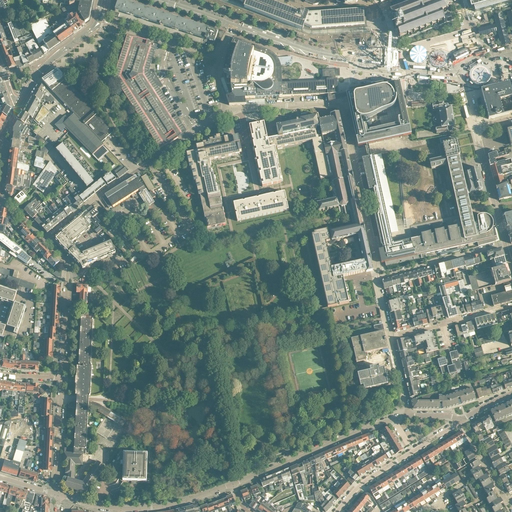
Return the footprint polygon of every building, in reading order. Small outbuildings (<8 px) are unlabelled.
[(70,0),(70,5),(69,6),(74,5),(79,13),(85,23),(88,21),(92,0),(70,0)] [(162,32),(203,45),(208,29),(170,17),(168,16),(164,15),(118,0),(113,0),(111,10),(112,10),(110,15),(162,32)] [(287,6),(272,0),(246,0),(245,4),(244,6),(244,8),(251,11),(273,20),(295,28),(302,31),(303,29),(304,26),(308,14),(294,8),(292,8),(287,6)] [(452,5),(451,3),(450,1),(449,0),(416,0),(415,0),(416,0),(410,2),(410,1),(409,2),(410,3),(405,5),(404,4),(403,4),(404,5),(399,7),(398,6),(397,6),(398,7),(390,10),(389,10),(387,11),(388,13),(387,15),(388,18),(390,19),(391,21),(394,28),(395,30),(394,32),(395,34),(397,35),(398,37),(399,37),(400,37),(400,36),(408,33),(408,34),(409,34),(409,33),(414,31),(414,32),(415,32),(415,31),(420,29),(420,30),(421,29),(420,28),(425,27),(426,28),(427,27),(426,26),(431,24),(432,25),(433,25),(432,24),(437,22),(438,23),(439,23),(438,22),(443,20),(444,21),(445,20),(444,19),(447,18),(452,16),(450,9),(452,5)] [(511,0),(468,0),(471,7),(471,8),(474,7),(475,12),(511,2),(511,0)] [(469,8),(465,9),(467,17),(473,15),(511,4),(511,2),(475,12),(474,7),(473,4),(471,5),(472,7),(471,7),(471,8),(470,9),(469,9),(469,8)] [(69,6),(62,9),(63,12),(73,8),(74,10),(77,14),(73,17),(72,15),(71,15),(69,16),(69,17),(68,18),(69,19),(65,22),(74,34),(83,27),(82,25),(85,23),(79,13),(74,5),(69,6)] [(364,25),(363,10),(362,10),(358,11),(357,11),(309,14),(308,14),(304,26),(312,29),(364,25)] [(33,23),(38,30),(45,40),(46,39),(48,43),(49,42),(54,48),(60,43),(49,28),(44,18),(33,23)] [(74,34),(65,22),(63,19),(49,28),(60,43),(74,34)] [(50,51),(54,48),(49,42),(48,43),(46,39),(45,40),(38,30),(33,23),(30,25),(36,38),(38,43),(42,40),(45,45),(40,48),(44,54),(50,51)] [(8,25),(12,36),(14,42),(15,43),(18,41),(17,37),(20,36),(16,24),(12,25),(11,24),(8,25)] [(219,41),(223,33),(208,29),(203,45),(215,49),(219,41)] [(456,44),(458,50),(471,46),(470,43),(478,41),(476,32),(461,36),(463,42),(456,44)] [(148,73),(157,46),(127,36),(127,35),(125,43),(124,44),(124,46),(123,49),(121,53),(121,54),(120,58),(120,59),(119,61),(118,65),(117,67),(116,68),(115,72),(115,73),(114,77),(114,78),(118,83),(129,100),(132,106),(140,118),(146,128),(149,131),(150,134),(153,138),(155,141),(160,148),(164,146),(169,144),(178,138),(177,138),(179,136),(182,134),(186,131),(156,85),(154,81),(148,73)] [(366,45),(368,47),(371,48),(374,47),(377,45),(377,42),(376,39),(374,36),(371,36),(368,36),(365,36),(359,36),(360,42),(365,42),(366,45)] [(6,39),(10,52),(13,57),(14,60),(16,67),(17,68),(24,66),(17,48),(16,46),(12,48),(11,44),(12,44),(9,38),(7,39),(6,39)] [(226,54),(223,73),(227,85),(230,95),(226,97),(229,105),(245,105),(245,104),(245,100),(245,99),(255,98),(292,96),(327,95),(331,95),(335,94),(336,94),(338,94),(338,92),(337,82),(337,80),(336,80),(335,78),(327,78),(327,82),(319,82),(317,80),(316,82),(304,83),(302,81),(301,83),(290,83),(289,83),(287,82),(286,83),(282,84),(282,82),(281,69),(281,67),(281,65),(283,65),(284,65),(283,58),(277,58),(274,55),(271,53),(268,51),(234,38),(229,48),(228,51),(226,54)] [(0,41),(0,45),(1,48),(3,54),(6,60),(9,69),(16,67),(13,60),(13,57),(10,52),(6,39),(0,41)] [(33,58),(35,61),(43,56),(43,55),(33,40),(31,41),(26,44),(27,46),(29,51),(30,53),(30,54),(33,58)] [(20,45),(16,46),(17,48),(24,66),(28,65),(24,57),(20,46),(20,45)] [(30,65),(35,61),(33,58),(30,54),(30,53),(29,51),(25,54),(25,56),(24,57),(28,65),(30,65)] [(42,80),(74,114),(101,143),(113,133),(72,86),(68,82),(68,81),(65,78),(64,77),(64,76),(61,73),(59,71),(58,69),(42,80)] [(350,93),(346,94),(347,98),(358,147),(367,145),(368,145),(396,139),(411,136),(410,131),(403,96),(401,90),(400,82),(391,84),(391,81),(378,84),(349,90),(350,93)] [(42,85),(39,84),(38,83),(34,90),(48,98),(50,95),(45,89),(45,88),(42,85)] [(511,113),(511,94),(510,86),(509,83),(481,90),(488,119),(511,113)] [(34,90),(31,96),(32,97),(38,101),(43,106),(45,102),(51,105),(51,104),(50,103),(51,102),(48,99),(48,98),(34,90)] [(7,97),(0,100),(0,102),(1,105),(2,105),(10,110),(11,109),(11,107),(10,107),(7,97)] [(38,101),(32,97),(32,98),(30,100),(31,101),(35,104),(35,105),(39,107),(47,115),(50,112),(43,106),(38,101)] [(31,101),(30,100),(26,109),(35,114),(34,116),(35,116),(41,122),(47,115),(39,107),(35,105),(35,104),(31,101)] [(412,103),(411,103),(412,107),(432,106),(433,110),(439,109),(442,127),(436,128),(436,133),(448,132),(447,127),(454,126),(451,107),(448,107),(448,105),(444,105),(443,103),(433,105),(432,101),(412,103)] [(1,105),(0,104),(0,113),(6,118),(10,110),(2,105),(1,105)] [(35,114),(26,109),(24,112),(29,115),(33,120),(38,125),(41,122),(35,116),(34,116),(35,114)] [(22,111),(17,120),(24,124),(25,125),(27,122),(28,123),(29,121),(31,122),(33,120),(29,115),(24,112),(22,111)] [(278,135),(278,137),(273,138),(269,139),(268,139),(269,148),(275,147),(277,147),(277,148),(312,141),(318,165),(321,181),(331,178),(332,180),(332,181),(331,181),(334,198),(321,200),(318,200),(315,201),(316,204),(317,209),(318,212),(319,212),(319,211),(322,210),(322,211),(323,211),(323,210),(325,210),(326,210),(326,209),(329,209),(329,210),(330,209),(332,208),(332,209),(333,209),(333,208),(336,207),(336,208),(337,208),(337,207),(338,207),(339,214),(343,214),(343,216),(348,215),(347,213),(350,212),(353,227),(331,232),(333,241),(355,236),(357,244),(361,262),(331,268),(334,279),(343,277),(364,272),(365,272),(366,272),(373,271),(371,261),(370,256),(370,255),(369,252),(365,233),(363,224),(359,205),(357,198),(355,190),(353,181),(352,172),(351,172),(344,140),(339,116),(338,113),(332,114),(330,115),(331,118),(319,120),(319,116),(318,116),(318,115),(300,119),(300,121),(298,121),(298,120),(296,121),(280,125),(276,126),(277,128),(276,128),(278,135)] [(74,114),(62,125),(69,131),(92,155),(102,146),(103,145),(101,143),(74,114)] [(21,135),(24,136),(25,134),(27,135),(30,130),(28,129),(26,128),(27,126),(25,125),(24,124),(17,120),(12,128),(11,133),(13,134),(21,135)] [(252,126),(251,126),(252,131),(253,131),(254,136),(252,137),(252,140),(253,140),(254,142),(253,142),(254,149),(256,148),(257,151),(255,151),(256,160),(258,159),(259,162),(257,162),(259,170),(261,170),(261,173),(259,173),(261,181),(263,181),(264,184),(262,184),(262,187),(281,183),(280,177),(281,177),(280,171),(278,171),(277,167),(279,166),(278,160),(276,160),(275,156),(277,155),(275,147),(269,148),(268,139),(264,123),(252,125),(252,126)] [(42,129),(38,126),(34,131),(37,134),(42,129)] [(13,134),(12,143),(29,145),(29,148),(33,149),(33,146),(39,147),(40,144),(34,139),(32,138),(24,136),(21,135),(13,134)] [(224,138),(224,137),(224,134),(216,136),(216,138),(209,139),(210,141),(203,142),(203,144),(196,146),(197,149),(195,149),(194,149),(195,152),(193,152),(186,153),(190,168),(191,168),(194,182),(196,181),(199,196),(200,195),(207,226),(207,228),(226,224),(225,220),(218,188),(217,188),(214,174),(212,174),(209,161),(236,155),(239,154),(239,152),(246,150),(243,136),(239,137),(236,137),(236,138),(235,138),(232,139),(231,136),(230,136),(229,136),(229,137),(224,138)] [(37,135),(34,139),(40,144),(42,145),(45,142),(37,135)] [(440,142),(441,144),(438,145),(438,146),(441,158),(444,158),(459,155),(460,154),(456,141),(455,141),(454,136),(451,137),(451,136),(439,139),(440,142)] [(41,152),(45,153),(47,153),(52,146),(46,142),(43,146),(42,145),(41,152)] [(87,188),(91,185),(96,180),(66,142),(64,144),(63,143),(57,147),(58,148),(56,150),(87,188)] [(29,145),(12,143),(11,150),(20,151),(20,152),(23,153),(24,153),(24,148),(29,149),(29,148),(29,145)] [(102,146),(92,155),(97,160),(101,155),(103,157),(105,155),(110,160),(116,166),(112,169),(115,172),(114,172),(118,177),(119,178),(127,172),(123,167),(108,153),(102,146)] [(500,154),(499,151),(487,156),(490,166),(495,165),(496,165),(495,160),(509,154),(508,148),(504,150),(505,152),(500,154)] [(11,150),(9,163),(26,165),(26,160),(27,157),(22,156),(23,153),(20,152),(20,151),(11,150)] [(35,157),(37,157),(43,159),(45,153),(41,152),(37,151),(35,157)] [(412,240),(411,240),(390,244),(390,243),(389,239),(388,234),(398,232),(397,227),(395,220),(381,155),(371,157),(369,157),(368,157),(362,159),(366,175),(368,184),(369,190),(372,189),(377,213),(374,214),(379,236),(380,241),(381,245),(382,250),(380,250),(378,250),(380,256),(381,263),(383,263),(385,262),(386,266),(400,263),(399,260),(401,260),(401,263),(419,259),(419,256),(418,255),(420,255),(421,256),(421,258),(426,257),(426,256),(426,254),(477,242),(478,246),(498,241),(499,241),(496,228),(495,228),(493,228),(493,227),(493,226),(493,225),(493,224),(493,223),(493,222),(492,221),(492,220),(491,219),(490,218),(489,217),(488,216),(487,216),(485,215),(484,215),(483,215),(482,215),(481,215),(480,215),(480,216),(479,216),(478,216),(478,217),(477,217),(477,220),(473,222),(471,213),(471,210),(467,195),(463,174),(462,170),(463,170),(462,165),(461,165),(459,159),(459,155),(444,158),(445,164),(447,163),(458,213),(461,226),(458,215),(413,225),(411,226),(410,226),(412,240)] [(431,169),(445,165),(446,165),(445,164),(444,158),(441,158),(437,159),(431,161),(430,161),(431,166),(431,167),(431,169)] [(495,165),(490,166),(493,179),(502,176),(511,172),(511,166),(511,165),(511,164),(511,159),(496,164),(496,165),(495,165)] [(29,166),(43,170),(45,166),(43,165),(35,162),(35,163),(33,163),(28,161),(27,166),(29,166)] [(33,186),(37,189),(42,193),(43,193),(58,171),(50,161),(41,174),(39,177),(37,180),(33,186)] [(26,165),(9,163),(8,169),(17,171),(18,171),(25,172),(25,169),(28,169),(29,166),(27,166),(26,165)] [(486,194),(486,193),(487,193),(484,182),(482,183),(482,182),(481,182),(481,180),(481,179),(480,176),(480,175),(480,176),(479,173),(480,173),(479,172),(478,170),(479,169),(478,169),(478,168),(477,167),(477,168),(476,168),(476,169),(475,169),(471,170),(470,170),(469,171),(469,172),(463,174),(467,195),(468,195),(469,198),(476,196),(477,196),(476,196),(481,195),(482,195),(486,194)] [(8,169),(6,186),(16,188),(16,187),(19,188),(20,187),(26,188),(29,189),(31,173),(25,172),(18,171),(17,171),(8,169)] [(101,177),(107,185),(108,184),(111,182),(112,182),(115,179),(116,179),(115,179),(109,172),(101,177)] [(511,172),(502,176),(493,179),(495,187),(508,182),(509,186),(511,185),(511,172)] [(68,183),(60,174),(55,178),(60,184),(63,187),(62,187),(63,187),(68,183)] [(146,174),(141,177),(149,191),(155,188),(146,174)] [(136,176),(126,182),(123,183),(105,195),(102,198),(109,208),(112,206),(112,207),(131,195),(133,198),(135,197),(136,198),(137,199),(140,197),(147,207),(146,208),(151,216),(162,209),(157,201),(155,203),(152,199),(155,197),(152,191),(149,193),(139,178),(138,179),(136,176)] [(100,178),(85,191),(78,196),(84,203),(84,202),(87,200),(88,199),(87,199),(90,198),(93,195),(94,194),(95,194),(98,191),(101,188),(102,188),(105,185),(100,178)] [(511,185),(509,186),(508,182),(495,187),(499,201),(500,200),(503,200),(511,198),(511,197),(511,185)] [(6,186),(5,190),(6,192),(8,194),(11,197),(14,200),(26,188),(20,187),(19,188),(16,187),(16,188),(6,186)] [(71,187),(69,189),(76,198),(75,199),(80,206),(84,203),(78,196),(71,187)] [(14,200),(19,205),(27,198),(24,195),(26,193),(29,189),(26,188),(14,200)] [(243,201),(233,203),(235,212),(236,212),(237,214),(236,214),(237,218),(241,217),(242,220),(246,219),(250,218),(250,215),(254,215),(254,214),(258,214),(258,216),(262,215),(263,215),(267,214),(266,212),(270,211),(271,211),(275,210),(275,212),(279,211),(280,211),(284,210),(283,208),(288,207),(287,203),(286,203),(285,202),(286,201),(285,192),(275,194),(275,195),(273,196),(273,195),(258,198),(259,199),(257,199),(257,198),(245,201),(245,202),(243,202),(243,201)] [(76,209),(80,206),(75,199),(72,201),(68,196),(66,197),(76,209)] [(66,197),(62,200),(67,206),(72,212),(76,209),(66,197)] [(68,216),(72,212),(67,206),(65,207),(59,199),(56,201),(59,205),(68,216)] [(35,200),(24,210),(27,213),(38,202),(35,200)] [(38,202),(27,213),(30,216),(35,210),(34,209),(40,203),(38,202)] [(54,204),(51,206),(63,220),(67,216),(61,209),(59,210),(54,204)] [(33,219),(38,214),(41,210),(43,208),(41,206),(37,211),(35,210),(30,216),(33,219)] [(46,206),(43,208),(52,218),(50,220),(55,226),(60,223),(53,215),(46,206)] [(60,223),(63,220),(51,206),(49,207),(55,214),(53,215),(60,223)] [(89,208),(86,211),(91,217),(98,224),(100,222),(96,216),(99,214),(97,211),(98,211),(96,206),(93,207),(92,206),(89,208)] [(2,211),(0,218),(8,219),(8,217),(11,217),(12,218),(13,218),(14,217),(7,210),(2,209),(2,211)] [(48,221),(42,214),(44,213),(41,210),(38,214),(51,230),(55,226),(50,220),(48,221)] [(81,215),(86,221),(89,218),(96,227),(98,225),(98,224),(91,217),(86,211),(85,212),(81,215)] [(503,215),(504,221),(511,218),(511,212),(506,214),(504,215),(503,215)] [(47,233),(51,230),(38,214),(33,219),(47,233)] [(81,215),(73,222),(82,233),(91,227),(86,221),(81,215)] [(8,225),(9,219),(0,218),(0,225),(6,227),(7,227),(13,234),(15,232),(10,226),(8,225)] [(73,222),(64,229),(74,240),(82,233),(73,222)] [(0,225),(0,233),(3,234),(10,240),(13,237),(14,235),(13,234),(12,236),(5,230),(6,227),(0,225)] [(25,240),(31,234),(25,228),(21,232),(19,230),(15,235),(19,240),(22,237),(25,240)] [(87,265),(93,263),(116,253),(111,242),(82,254),(81,255),(80,255),(80,254),(69,244),(70,243),(71,244),(71,243),(70,243),(72,241),(72,242),(74,240),(64,229),(61,232),(61,233),(60,233),(54,238),(54,239),(54,240),(74,260),(77,263),(79,265),(80,264),(81,265),(83,269),(85,268),(85,266),(87,265)] [(344,280),(343,277),(334,279),(331,268),(326,242),(329,241),(327,229),(314,232),(314,234),(311,234),(328,307),(331,307),(338,305),(339,305),(341,304),(349,303),(344,280)] [(0,241),(18,256),(23,250),(10,240),(3,234),(0,233),(0,241)] [(25,247),(26,249),(36,239),(31,234),(25,240),(28,244),(27,245),(25,247)] [(26,249),(24,251),(26,252),(30,248),(30,247),(30,246),(34,250),(40,243),(36,239),(26,249)] [(34,250),(37,253),(39,251),(41,253),(42,252),(46,255),(49,252),(40,243),(34,250)] [(504,256),(502,249),(502,248),(486,253),(484,253),(485,257),(484,257),(485,261),(488,260),(487,257),(490,257),(490,259),(489,260),(489,261),(494,259),(504,256)] [(23,250),(18,256),(17,257),(27,264),(32,257),(26,252),(23,250)] [(41,259),(40,260),(43,263),(46,260),(48,261),(53,256),(49,252),(46,255),(44,257),(41,259)] [(478,255),(472,256),(475,265),(478,265),(479,269),(478,269),(478,272),(482,271),(481,267),(480,263),(478,255)] [(54,267),(59,262),(53,256),(48,261),(54,267)] [(475,265),(472,256),(463,259),(466,268),(475,265)] [(494,259),(490,260),(492,267),(496,266),(496,269),(507,266),(504,256),(494,259)] [(456,273),(462,272),(459,260),(458,260),(453,261),(456,273)] [(444,264),(446,273),(447,275),(450,274),(451,278),(454,277),(455,280),(458,279),(456,273),(453,261),(450,262),(444,264)] [(444,264),(439,265),(442,278),(443,283),(449,281),(448,277),(444,278),(443,274),(445,273),(446,273),(444,264)] [(437,265),(434,266),(436,274),(438,273),(440,279),(442,278),(439,265),(437,265)] [(511,281),(510,276),(507,266),(496,269),(492,270),(496,285),(503,283),(509,282),(511,281)] [(0,267),(0,273),(5,275),(7,276),(9,271),(0,267)] [(426,269),(421,270),(423,277),(425,277),(427,282),(428,283),(430,283),(429,282),(426,269)] [(9,271),(8,276),(17,279),(19,272),(15,270),(14,272),(9,271)] [(416,271),(412,272),(414,280),(416,279),(418,285),(418,287),(420,286),(420,285),(416,271)] [(401,287),(403,287),(404,293),(407,292),(405,287),(402,275),(399,276),(401,284),(401,287)] [(7,278),(6,281),(19,285),(20,280),(17,279),(8,276),(7,276),(7,278)] [(505,292),(491,296),(493,306),(511,301),(511,290),(511,291),(509,282),(503,283),(505,292)] [(444,284),(439,286),(439,287),(441,292),(441,293),(442,295),(444,306),(448,319),(458,316),(456,307),(453,308),(452,307),(451,307),(446,289),(444,284)] [(80,304),(87,305),(88,286),(84,286),(83,286),(81,286),(77,285),(76,293),(80,293),(80,304)] [(471,285),(465,287),(466,293),(469,292),(472,292),(472,291),(473,291),(471,285)] [(13,303),(17,293),(15,292),(0,287),(0,299),(13,304),(8,320),(7,323),(6,325),(2,323),(3,323),(1,322),(0,323),(0,322),(0,336),(11,340),(14,339),(16,339),(19,330),(17,329),(18,327),(19,324),(25,306),(13,303)] [(473,296),(473,297),(477,311),(483,309),(480,302),(478,302),(476,296),(475,291),(473,291),(472,291),(472,292),(473,296)] [(399,299),(387,302),(390,313),(400,311),(402,310),(399,299)] [(458,302),(459,307),(461,315),(466,314),(464,306),(462,306),(461,302),(458,302)] [(417,318),(413,306),(411,307),(414,319),(412,320),(414,327),(419,326),(417,318)] [(423,325),(428,324),(425,313),(423,314),(422,310),(420,311),(420,312),(423,325)] [(75,384),(76,384),(76,385),(76,388),(76,391),(76,394),(76,395),(77,395),(77,396),(78,396),(78,395),(89,396),(90,396),(90,395),(92,365),(91,365),(92,344),(93,315),(89,314),(85,314),(81,314),(81,323),(81,328),(81,329),(81,330),(80,332),(80,336),(80,340),(80,344),(80,345),(79,352),(79,354),(79,355),(79,360),(79,361),(79,364),(79,365),(79,366),(79,367),(77,367),(77,370),(77,373),(77,374),(77,377),(76,377),(76,378),(76,379),(75,381),(75,382),(75,384)] [(502,318),(500,319),(501,324),(511,321),(511,320),(511,315),(507,317),(502,318)] [(469,323),(466,323),(469,333),(470,337),(475,335),(474,331),(477,330),(474,320),(469,321),(469,323)] [(408,323),(393,327),(394,332),(395,333),(409,329),(408,324),(408,323)] [(466,323),(461,325),(463,335),(464,338),(470,337),(469,333),(466,323)] [(378,325),(374,326),(376,334),(368,336),(363,337),(351,339),(352,342),(356,360),(357,361),(356,361),(356,363),(366,360),(365,357),(367,356),(366,353),(380,350),(387,348),(386,343),(387,343),(386,340),(385,337),(383,332),(383,330),(384,330),(383,328),(382,324),(383,324),(382,324),(379,325),(378,325)] [(457,324),(454,325),(456,330),(455,330),(456,332),(457,336),(463,335),(461,325),(457,326),(457,324)] [(426,354),(429,353),(438,350),(437,346),(435,347),(431,331),(424,333),(413,336),(415,342),(416,345),(416,346),(420,345),(419,343),(425,341),(427,349),(425,350),(426,354)] [(415,342),(413,336),(396,340),(398,348),(411,345),(412,345),(416,345),(415,342)] [(452,363),(460,361),(459,358),(458,357),(458,355),(460,348),(460,347),(459,346),(458,346),(458,345),(455,346),(457,351),(449,353),(452,363)] [(399,352),(400,356),(408,354),(408,353),(414,351),(414,350),(417,350),(416,348),(412,349),(399,352)] [(1,360),(0,361),(0,367),(2,367),(4,368),(8,368),(9,369),(10,365),(9,365),(10,360),(7,360),(7,355),(7,354),(3,354),(3,360),(1,360)] [(419,355),(418,355),(416,356),(417,357),(417,359),(422,358),(422,360),(425,360),(426,363),(430,362),(428,354),(421,356),(421,355),(419,355)] [(416,356),(401,360),(402,364),(415,361),(415,358),(417,357),(416,356)] [(442,375),(448,373),(447,367),(445,358),(440,359),(437,360),(439,367),(440,367),(442,375)] [(411,367),(416,366),(416,364),(418,363),(417,361),(415,361),(402,364),(403,370),(412,368),(411,367)] [(460,361),(452,363),(453,365),(447,367),(448,373),(449,375),(450,375),(451,376),(452,376),(455,374),(455,373),(456,373),(456,371),(462,369),(460,361)] [(473,377),(468,361),(463,363),(468,378),(473,377)] [(357,374),(353,375),(356,392),(361,390),(388,384),(384,367),(379,369),(379,368),(378,365),(369,368),(370,371),(357,374)] [(505,375),(501,377),(506,389),(510,388),(506,377),(505,375)] [(491,387),(493,394),(498,392),(494,380),(493,377),(488,378),(488,381),(491,380),(492,383),(491,385),(491,387)] [(494,380),(498,392),(503,390),(500,383),(498,384),(497,382),(498,381),(497,379),(494,380)] [(5,396),(5,398),(7,398),(7,396),(8,397),(8,395),(12,396),(13,383),(12,383),(9,383),(6,382),(5,396)] [(472,387),(458,392),(454,393),(445,396),(438,396),(438,401),(418,401),(416,401),(415,400),(411,401),(412,409),(439,409),(443,409),(446,409),(476,400),(476,399),(472,387)] [(484,397),(481,389),(481,388),(476,390),(478,398),(479,399),(484,397)] [(484,388),(481,389),(484,397),(487,396),(488,395),(489,395),(492,394),(490,389),(487,390),(486,389),(484,388)] [(436,392),(421,397),(422,400),(437,396),(436,392)] [(75,444),(74,449),(74,454),(83,454),(86,455),(86,449),(88,409),(98,410),(98,411),(105,416),(107,417),(110,413),(109,411),(108,411),(106,409),(106,410),(104,408),(104,407),(103,408),(101,406),(98,404),(96,403),(95,403),(94,402),(92,402),(90,401),(89,401),(89,399),(89,396),(78,395),(78,396),(77,396),(77,401),(76,401),(75,401),(69,403),(68,408),(75,408),(76,408),(76,413),(76,414),(76,415),(76,417),(76,418),(76,423),(75,427),(75,432),(75,436),(75,437),(75,439),(75,444)] [(503,404),(490,410),(495,422),(509,416),(511,415),(511,414),(511,400),(505,403),(503,404)] [(110,413),(107,417),(118,424),(121,419),(111,412),(110,413)] [(494,427),(489,416),(481,420),(483,424),(486,430),(494,427)] [(472,426),(475,433),(480,431),(478,427),(483,424),(481,420),(475,422),(476,424),(472,426)] [(0,422),(0,445),(3,447),(11,421),(7,422),(4,423),(0,422)] [(497,430),(498,432),(503,430),(502,429),(506,427),(507,428),(511,425),(511,421),(506,424),(505,423),(496,428),(497,430)] [(382,437),(392,431),(389,426),(381,431),(383,433),(381,435),(382,437)] [(392,431),(382,437),(381,437),(384,442),(394,435),(392,431)] [(461,431),(456,434),(460,441),(460,440),(462,444),(464,442),(467,440),(461,431)] [(479,442),(484,440),(480,431),(475,433),(479,442)] [(456,434),(451,437),(457,447),(462,444),(460,440),(460,441),(456,434)] [(384,442),(380,444),(383,449),(387,446),(397,440),(394,435),(384,442)] [(364,444),(364,443),(361,437),(356,439),(359,445),(358,445),(359,447),(365,445),(364,444)] [(451,437),(446,441),(450,447),(452,450),(457,447),(451,437)] [(492,441),(490,437),(487,439),(481,442),(484,447),(492,441)] [(19,439),(12,462),(20,464),(24,451),(24,449),(27,441),(19,439)] [(358,445),(359,445),(356,439),(350,441),(353,450),(355,449),(354,446),(357,445),(358,445)] [(393,449),(400,445),(397,440),(387,446),(388,447),(391,446),(393,449)] [(353,450),(350,441),(345,444),(348,451),(348,452),(353,450)] [(446,441),(441,444),(445,450),(450,447),(446,441)] [(484,447),(486,451),(495,445),(492,441),(484,447)] [(341,445),(339,446),(342,453),(348,451),(345,444),(341,445)] [(436,447),(440,453),(442,456),(447,453),(445,450),(441,444),(436,447)] [(403,450),(400,445),(393,449),(390,451),(393,456),(403,450)] [(486,451),(488,455),(497,450),(495,445),(486,451)] [(339,446),(334,448),(337,455),(342,453),(339,446)] [(383,462),(374,448),(374,447),(373,447),(371,448),(372,449),(374,453),(371,454),(372,455),(378,465),(383,462)] [(374,448),(383,462),(387,459),(383,451),(380,453),(378,451),(376,447),(374,448)] [(436,447),(431,450),(435,456),(440,453),(436,447)] [(64,478),(63,481),(63,482),(66,483),(65,487),(87,494),(88,493),(88,492),(105,467),(97,461),(83,483),(74,480),(75,464),(82,465),(83,454),(74,454),(74,449),(69,448),(67,448),(65,448),(64,453),(64,464),(66,464),(66,470),(66,471),(65,472),(65,475),(65,477),(64,477),(64,478)] [(464,453),(467,458),(474,453),(471,448),(464,453)] [(324,453),(326,459),(326,458),(327,459),(332,457),(329,450),(324,452),(324,453)] [(431,450),(426,453),(430,459),(435,456),(431,450)] [(488,455),(491,459),(495,457),(497,461),(498,460),(499,459),(501,459),(498,455),(500,454),(497,450),(488,455)] [(136,481),(138,481),(143,481),(147,482),(147,454),(144,453),(138,453),(138,455),(133,455),(133,453),(127,453),(124,453),(123,481),(132,481),(134,481),(133,482),(135,482),(136,482),(136,481)] [(326,459),(324,453),(318,455),(324,468),(325,470),(330,468),(328,466),(326,467),(323,460),(325,459),(326,459)] [(425,462),(430,459),(426,453),(421,456),(425,462)] [(477,458),(474,453),(467,458),(463,460),(466,464),(477,458)] [(365,454),(360,457),(362,460),(362,461),(366,459),(367,461),(364,463),(369,471),(373,468),(365,455),(365,454)] [(367,454),(365,455),(373,468),(378,465),(372,455),(369,456),(367,454)] [(318,455),(313,457),(316,464),(315,464),(315,467),(316,472),(324,468),(318,455)] [(419,457),(414,460),(418,467),(420,469),(425,466),(423,463),(419,457)] [(495,457),(491,459),(493,463),(492,464),(494,468),(496,468),(504,462),(506,461),(504,457),(501,459),(499,459),(499,460),(498,460),(497,461),(495,457)] [(369,471),(364,463),(361,465),(360,462),(357,458),(356,460),(364,474),(369,471)] [(3,465),(1,472),(16,476),(18,470),(20,464),(12,462),(4,460),(3,465)] [(355,469),(359,477),(364,474),(356,460),(353,463),(356,465),(358,467),(355,469)] [(413,470),(418,467),(414,460),(409,464),(413,470)] [(478,466),(481,465),(478,460),(470,465),(472,469),(473,469),(478,466)] [(309,474),(308,469),(305,461),(301,463),(302,464),(302,463),(305,473),(301,475),(303,482),(306,481),(305,476),(309,475),(309,474)] [(504,462),(496,468),(498,472),(507,466),(504,462)] [(404,467),(408,473),(409,475),(413,473),(415,477),(412,479),(414,483),(419,480),(414,472),(413,470),(409,464),(404,467)] [(498,472),(500,476),(504,474),(508,471),(510,470),(511,469),(511,465),(511,464),(507,466),(498,472)] [(294,475),(300,473),(297,465),(290,468),(294,483),(297,482),(295,476),(294,477),(294,475)] [(470,471),(473,476),(481,471),(478,466),(473,469),(472,469),(470,471)] [(399,470),(404,478),(409,475),(408,473),(404,467),(399,470)] [(21,468),(18,477),(24,479),(27,469),(26,469),(21,468)] [(27,469),(24,479),(25,479),(30,480),(33,471),(27,470),(27,469)] [(347,479),(352,484),(358,477),(350,470),(348,469),(345,472),(347,475),(348,473),(350,475),(349,476),(350,476),(347,479)] [(288,482),(288,481),(287,477),(284,470),(280,472),(283,480),(284,483),(287,482),(288,482)] [(399,470),(394,473),(399,481),(404,478),(399,470)] [(476,480),(478,479),(484,475),(481,471),(473,476),(476,480)] [(394,473),(389,476),(395,485),(397,489),(402,485),(399,481),(394,473)] [(455,483),(460,480),(456,473),(451,476),(455,483)] [(478,479),(481,484),(489,479),(486,474),(484,475),(478,479)] [(500,476),(499,476),(504,485),(508,482),(504,474),(500,476)] [(266,478),(269,484),(271,490),(274,490),(272,483),(274,482),(272,476),(266,478)] [(389,476),(384,479),(390,488),(395,485),(389,476)] [(451,486),(455,483),(451,476),(446,479),(451,486)] [(269,484),(266,478),(260,480),(262,483),(257,485),(258,488),(263,487),(269,484)] [(346,490),(350,486),(341,478),(340,479),(342,481),(340,483),(346,490)] [(384,479),(379,482),(385,491),(390,488),(384,479)] [(446,479),(442,482),(445,488),(446,489),(451,486),(446,479)] [(481,484),(484,488),(492,484),(489,479),(481,484)] [(343,494),(346,490),(340,483),(337,481),(333,485),(343,494)] [(440,491),(445,488),(442,482),(442,481),(436,485),(440,491)] [(379,482),(374,485),(380,494),(385,491),(379,482)] [(435,483),(430,486),(431,488),(435,494),(440,491),(436,485),(435,483)] [(306,496),(304,486),(303,484),(300,485),(300,484),(295,485),(297,493),(299,500),(308,501),(306,496)] [(492,490),(495,488),(492,484),(484,488),(486,493),(488,495),(493,492),(492,490)] [(6,504),(7,502),(11,487),(6,485),(4,492),(1,502),(4,503),(4,505),(6,505),(6,504)] [(343,494),(333,485),(332,487),(335,489),(332,492),(338,498),(339,498),(343,494)] [(380,494),(374,485),(369,488),(375,498),(380,494)] [(250,488),(249,488),(250,492),(252,491),(255,497),(257,496),(256,494),(259,493),(257,489),(256,486),(250,488)] [(7,502),(6,504),(10,505),(11,501),(15,502),(19,489),(11,487),(7,502)] [(327,500),(332,506),(334,504),(337,500),(337,499),(334,497),(333,498),(330,495),(327,492),(325,494),(323,492),(319,487),(318,488),(319,491),(322,495),(327,500)] [(247,497),(248,499),(250,498),(248,492),(250,492),(249,488),(248,489),(241,492),(244,499),(247,497)] [(431,488),(426,491),(430,497),(435,494),(431,488)] [(24,506),(25,499),(28,492),(26,491),(19,489),(15,502),(15,503),(24,506)] [(452,495),(455,500),(463,495),(460,490),(452,495)] [(316,492),(319,498),(329,509),(332,506),(327,500),(325,501),(324,500),(321,496),(322,495),(319,491),(316,492)] [(425,500),(430,497),(426,491),(421,494),(425,500)] [(35,494),(28,492),(25,499),(27,500),(24,509),(29,511),(31,503),(32,504),(35,494)] [(321,506),(325,511),(329,509),(319,498),(316,492),(314,492),(315,501),(317,501),(318,501),(322,505),(321,506)] [(494,494),(493,492),(488,495),(489,497),(486,499),(489,504),(492,502),(497,499),(494,494)] [(425,500),(421,494),(416,497),(420,503),(425,500)] [(41,503),(41,507),(50,507),(50,500),(50,499),(49,499),(49,498),(48,498),(43,496),(37,495),(34,505),(38,506),(40,502),(41,503)] [(227,498),(230,507),(236,505),(232,495),(226,497),(227,498)] [(466,499),(463,495),(455,500),(457,504),(458,504),(463,501),(466,499)] [(413,496),(410,498),(411,500),(415,506),(420,503),(416,497),(414,498),(413,496)] [(366,508),(368,506),(370,504),(368,502),(366,501),(362,497),(358,501),(363,506),(366,508)] [(503,502),(500,497),(497,499),(492,502),(495,507),(500,504),(503,502)] [(222,500),(224,507),(228,506),(229,509),(229,511),(232,511),(230,507),(227,498),(222,500)] [(253,502),(251,501),(250,502),(248,505),(255,510),(256,509),(258,506),(256,504),(259,499),(257,498),(256,499),(253,502)] [(262,504),(257,510),(260,511),(262,511),(271,500),(269,499),(265,504),(265,505),(264,506),(262,504)] [(226,510),(224,507),(222,500),(217,502),(220,511),(222,511),(223,511),(226,510)] [(271,500),(262,511),(268,511),(270,510),(267,508),(268,507),(273,501),(271,500)] [(410,509),(415,506),(411,500),(406,503),(410,509)] [(360,511),(363,506),(358,501),(354,506),(360,511)] [(458,510),(458,511),(460,511),(465,509),(463,507),(466,506),(463,501),(458,504),(457,504),(455,505),(458,510)] [(220,511),(217,502),(212,504),(214,511),(220,511)] [(406,503),(401,506),(404,511),(405,511),(410,509),(406,503)]
